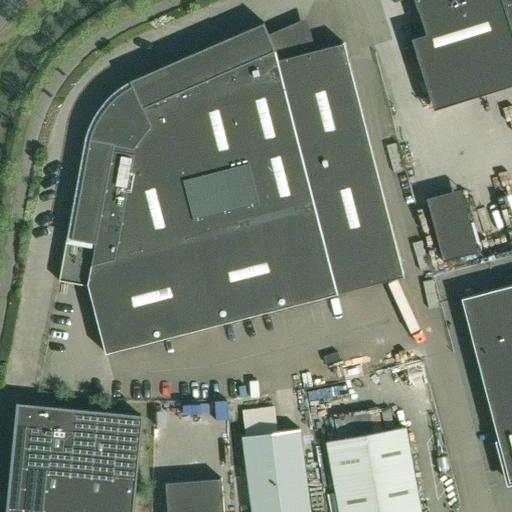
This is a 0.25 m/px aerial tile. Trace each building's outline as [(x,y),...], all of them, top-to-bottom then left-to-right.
[(428,93),(511,66),(511,31),(502,0),(414,0),(418,11),(419,10),(426,34),(411,38),(428,93)] [(511,0),(502,0),(511,31),(511,0)] [(343,42),(310,51),(303,24),(270,38),(263,22),(129,80),(132,85),(124,90),(116,95),(110,101),(100,114),(96,121),(92,129),(90,138),(85,137),(58,280),(88,286),(105,353),(403,276),(343,42)] [(511,284),(461,298),(498,439),(495,440),(496,442),(499,442),(509,482),(511,481),(511,284)] [(7,511),(131,511),(141,415),(20,404),(20,403),(18,403),(7,511)] [(421,511),(406,425),(327,439),(328,445),(327,445),(339,511),(421,511)] [(242,436),(251,511),(311,511),(300,429),(242,436)] [(223,511),(221,478),(165,482),(167,511),(223,511)]
